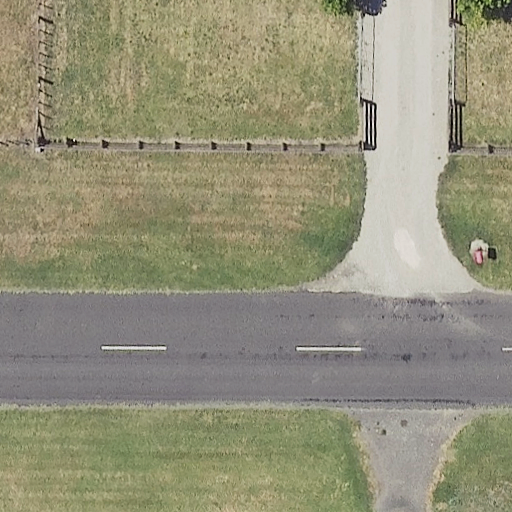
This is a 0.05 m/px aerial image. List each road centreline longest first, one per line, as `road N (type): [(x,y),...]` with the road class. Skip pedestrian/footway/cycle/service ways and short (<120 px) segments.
road 1 (unclassified): [(0,348),(511,350)]
road 2 (unknown): [(335,349),(334,511)]
